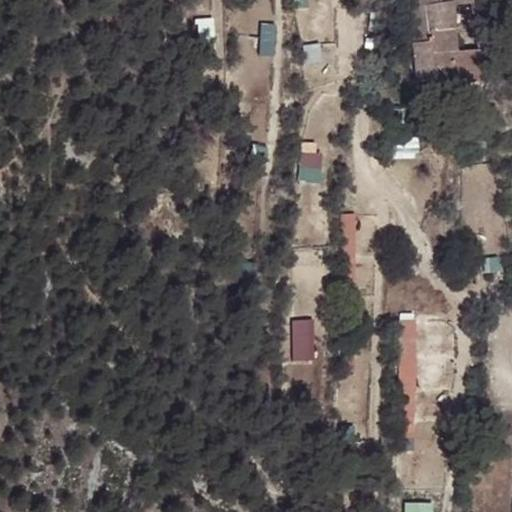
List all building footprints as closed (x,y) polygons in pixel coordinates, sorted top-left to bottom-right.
[(410,0),(422,71),(446,68),(448,72),(489,65),(484,36),(459,40),(453,0),(410,0)] [(386,113),(387,143),(396,143),(396,113),(386,113)] [(322,180),(322,152),(301,152),(300,180),(322,180)] [(342,213),(345,262),(359,261),(356,212),(342,213)] [(315,360),(314,319),(292,319),(292,360),(315,360)] [(407,501),(406,511),(434,511),(435,501),(407,501)]
